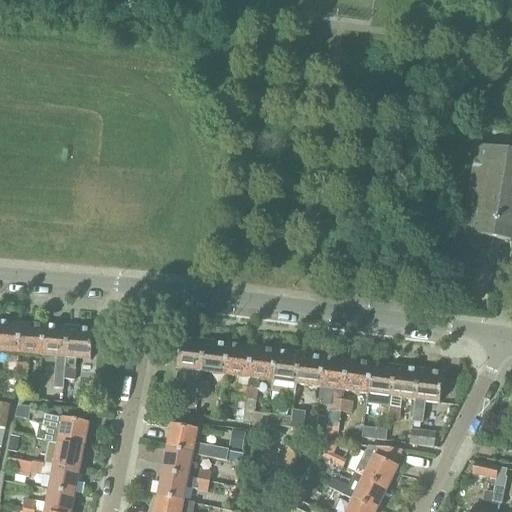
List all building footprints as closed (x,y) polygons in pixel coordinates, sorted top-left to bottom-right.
[(504,148),(502,148),(502,151),(477,147),(460,247),(480,250),(482,237),(511,242),(511,239),(511,148),(509,147),(508,147),(506,147),(504,148)] [(0,321),(0,353),(7,354),(4,398),(15,399),(16,388),(18,365),(19,355),(22,323),(0,321)] [(22,323),(19,355),(42,357),(45,325),(22,323)] [(45,325),(42,357),(56,358),(54,389),(64,390),(65,381),(64,381),(69,327),(45,325)] [(69,327),(64,381),(65,381),(75,382),(77,360),(91,361),(94,329),(69,327)] [(182,339),(178,370),(190,372),(187,394),(199,395),(199,394),(201,383),(202,373),(206,342),(182,339)] [(206,342),(202,373),(226,376),(230,345),(206,342)] [(230,345),(226,376),(239,378),(238,388),(248,389),(249,379),(250,379),(254,348),(230,345)] [(248,389),(247,400),(257,402),(260,381),(274,383),(278,351),(254,348),(250,379),(249,379),(248,389)] [(278,351),(274,383),(286,384),(284,394),(285,394),(284,406),(294,407),(297,386),(298,386),(302,354),(278,351)] [(302,354),(298,386),(321,389),(326,357),(302,354)] [(326,357),(321,389),(334,391),(345,392),(349,361),(326,357)] [(349,361),(345,392),(368,395),(369,395),(373,364),(349,361)] [(368,395),(367,405),(390,408),(391,408),(392,398),(394,399),(398,367),(373,364),(369,395),(368,395)] [(29,366),(18,365),(16,388),(21,388),(21,379),(26,380),(26,377),(28,378),(29,366)] [(398,367),(394,399),(415,401),(417,402),(421,370),(398,367)] [(415,401),(413,423),(424,424),(427,402),(442,404),(445,373),(421,370),(417,402),(415,401)] [(236,399),(247,400),(248,389),(238,388),(237,388),(236,399)] [(244,424),(243,424),(254,426),(256,414),(257,402),(247,400),(244,424)] [(342,414),(344,414),(345,402),(332,400),(330,412),(327,427),(339,429),(342,414)] [(354,403),(345,402),(344,414),(352,415),(354,403)] [(0,404),(0,429),(6,430),(10,406),(0,404)] [(17,413),(15,419),(29,421),(32,408),(19,407),(17,413)] [(391,408),(390,408),(389,420),(391,420),(399,421),(401,409),(391,408)] [(209,410),(208,419),(219,420),(220,411),(209,410)] [(303,431),(305,414),(293,413),(291,429),(303,431)] [(45,417),(43,426),(50,428),(48,441),(49,442),(85,449),(89,425),(63,420),(45,417)] [(172,426),(167,451),(194,456),(214,460),(227,463),(229,452),(206,448),(206,447),(196,445),(195,445),(198,431),(172,426)] [(233,431),(229,448),(243,451),(246,434),(233,431)] [(386,442),(387,433),(378,431),(377,441),(386,442)] [(412,431),(410,445),(433,448),(435,434),(412,431)] [(9,452),(17,454),(20,439),(12,437),(9,452)] [(49,442),(44,466),(80,473),(85,449),(49,442)] [(365,452),(355,475),(363,479),(364,479),(363,480),(387,492),(399,469),(395,467),(402,452),(368,448),(365,452)] [(167,451),(163,474),(198,481),(200,471),(191,470),(192,468),(194,456),(167,451)] [(9,459),(6,474),(16,476),(27,478),(29,479),(30,473),(32,464),(9,459)] [(472,462),(469,476),(494,481),(496,467),(472,462)] [(32,464),(30,473),(52,477),(49,491),(75,496),(80,473),(44,466),(32,463),(32,464)] [(313,470),(309,478),(318,482),(322,474),(313,470)] [(200,471),(198,481),(210,483),(212,474),(200,471)] [(163,474),(158,498),(184,503),(184,502),(187,489),(208,493),(210,483),(198,481),(163,474)] [(495,489),(490,511),(498,511),(500,505),(502,506),(508,479),(497,477),(495,489)] [(349,488),(344,496),(353,501),(353,502),(373,511),(377,511),(387,492),(363,480),(358,492),(349,488)] [(314,499),(321,485),(310,481),(304,494),(314,499)] [(462,511),(490,511),(495,489),(481,486),(472,509),(462,511)] [(49,491),(45,511),(72,511),(75,496),(49,491)] [(158,498),(155,511),(192,511),(194,505),(184,502),(184,503),(158,498)] [(26,500),(24,510),(31,511),(35,511),(37,503),(37,502),(26,500)] [(298,501),(292,511),(309,511),(312,508),(298,501)] [(373,511),(353,502),(347,511),(373,511)]
